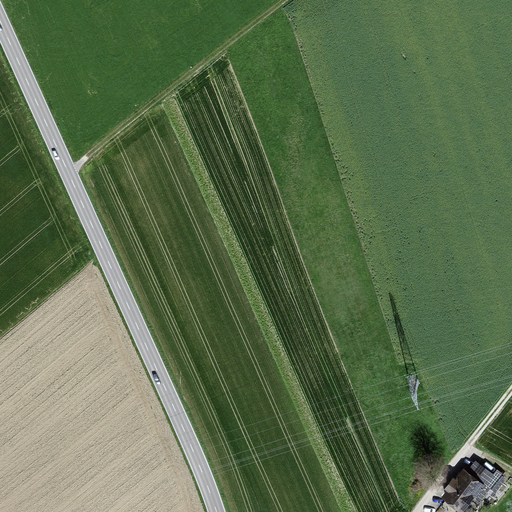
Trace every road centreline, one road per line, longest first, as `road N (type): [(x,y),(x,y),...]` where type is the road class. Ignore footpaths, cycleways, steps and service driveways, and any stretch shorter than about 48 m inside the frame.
road 1 (secondary): [(217,511),(0,21)]
road 2 (track): [(68,172),(288,0)]
road 3 (track): [(511,390),(416,511)]
